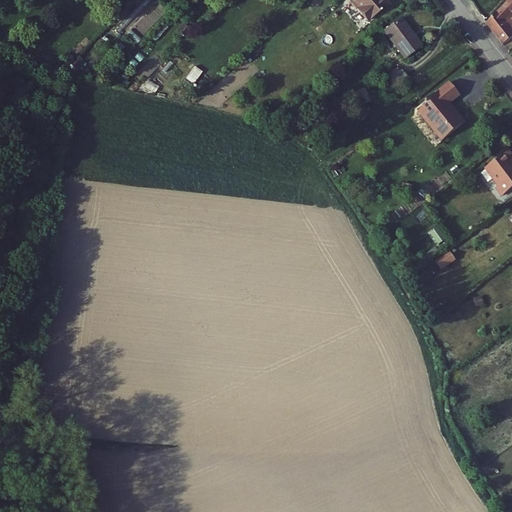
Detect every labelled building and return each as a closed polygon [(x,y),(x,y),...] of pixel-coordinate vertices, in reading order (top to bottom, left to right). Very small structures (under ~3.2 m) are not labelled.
[(372,0),(382,11),(395,0),(372,0)] [(511,0),(506,0),(499,9),(511,26),(511,0)] [(416,14),(400,26),(415,46),(432,35),(416,14)] [(137,44),(142,38),(132,29),(127,35),(137,44)] [(413,60),(394,74),(400,82),(419,68),(413,60)] [(195,84),(202,70),(194,66),(187,80),(195,84)] [(464,100),(460,99),(457,96),(471,86),(461,73),(436,93),(438,95),(429,101),(452,131),(475,114),(464,100)] [(359,107),(371,102),(365,87),(353,92),(359,107)] [(511,148),(498,159),(510,176),(511,178),(511,148)] [(411,194),(413,185),(402,183),(400,192),(411,194)] [(430,234),(438,246),(447,240),(439,228),(430,234)] [(442,270),(456,260),(451,252),(436,262),(442,270)]
